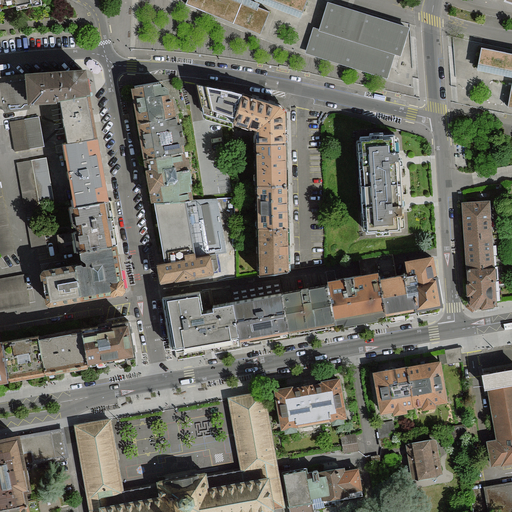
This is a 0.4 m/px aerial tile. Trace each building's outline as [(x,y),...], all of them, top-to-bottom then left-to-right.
[(0,0),(0,7),(1,9),(17,6),(28,4),(29,7),(42,5),(41,0),(0,0)] [(231,0),(186,0),(185,4),(260,35),(270,12),(258,7),(257,10),(231,0)] [(249,0),(231,0),(257,10),(258,7),(259,4),(249,0)] [(302,12),(270,0),(253,0),(253,1),(299,18),(302,12)] [(306,0),(270,0),(302,12),(306,0)] [(410,28),(327,2),(318,29),(318,31),(395,55),(400,56),(410,28)] [(318,29),(313,28),(305,54),(387,79),(395,55),(318,31),(318,29)] [(511,53),(481,47),(477,64),(511,71),(511,53)] [(511,77),(511,71),(477,64),(476,71),(511,77)] [(85,71),(28,75),(28,83),(30,102),(61,100),(89,95),(85,71)] [(135,86),(141,122),(175,117),(172,100),(169,100),(167,89),(165,88),(160,88),(159,82),(135,86)] [(28,83),(0,86),(0,93),(1,101),(2,104),(6,112),(28,109),(30,102),(28,83)] [(204,113),(234,122),(242,93),(197,84),(204,113)] [(256,130),(257,144),(287,142),(286,112),(280,106),(242,93),(234,122),(256,130)] [(89,95),(61,100),(68,142),(97,137),(89,95)] [(16,152),(45,146),(40,116),(10,121),(16,152)] [(141,122),(148,158),(184,152),(182,143),(185,143),(181,124),(178,124),(177,116),(175,117),(141,122)] [(361,185),(402,182),(399,134),(357,137),(361,185)] [(97,137),(68,142),(65,143),(75,200),(76,206),(108,200),(97,137)] [(288,184),(287,142),(257,144),(257,185),(288,184)] [(185,200),(192,200),(189,183),(191,182),(188,159),(185,160),(184,152),(148,158),(155,202),(185,200)] [(32,160),(40,203),(54,201),(47,158),(32,160)] [(17,163),(32,249),(47,247),(44,225),(40,206),(40,203),(32,160),(17,163)] [(15,253),(0,182),(0,250),(1,256),(15,253)] [(361,185),(364,232),(406,229),(402,182),(361,185)] [(289,227),(288,184),(257,185),(258,228),(289,227)] [(209,255),(216,254),(236,251),(235,218),(235,203),(235,197),(192,200),(185,200),(194,251),(196,257),(209,255)] [(108,200),(76,206),(74,206),(77,224),(78,231),(81,250),(116,244),(108,200)] [(194,251),(185,200),(155,202),(166,262),(186,258),(185,253),(194,251)] [(464,203),(465,224),(490,222),(489,202),(465,203),(464,203)] [(465,224),(467,248),(492,246),(490,222),(465,224)] [(290,270),(289,227),(258,228),(259,275),(290,270)] [(81,250),(78,231),(57,234),(61,254),(81,250)] [(116,244),(81,250),(83,258),(85,260),(87,260),(88,265),(86,265),(83,263),(77,264),(82,298),(124,290),(116,244)] [(467,248),(469,270),(494,269),(492,246),(467,248)] [(196,257),(194,251),(185,253),(186,258),(166,262),(159,263),(163,280),(212,272),(209,255),(196,257)] [(209,255),(212,272),(216,271),(218,267),(216,254),(209,255)] [(393,254),(376,256),(380,276),(380,278),(397,276),(393,254)] [(359,259),(362,275),(362,279),(380,276),(376,256),(359,259)] [(397,276),(380,278),(385,307),(418,302),(440,298),(437,277),(435,277),(432,258),(409,262),(411,273),(397,276)] [(82,298),(77,264),(44,270),(42,273),(47,301),(50,303),(82,298)] [(469,270),(470,291),(495,289),(494,269),(469,270)] [(337,284),(329,285),(334,317),(344,315),(345,320),(356,318),(365,316),(377,314),(376,309),(385,307),(380,278),(380,276),(362,279),(362,275),(337,280),(337,284)] [(25,276),(0,280),(0,308),(30,303),(25,276)] [(234,302),(283,293),(280,279),(231,287),(234,302)] [(329,285),(283,293),(288,325),(298,323),(325,319),(334,317),(329,285)] [(234,302),(231,287),(217,289),(221,304),(234,302)] [(495,289),(470,291),(471,304),(476,307),(496,303),(496,300),(495,289)] [(201,291),(166,297),(175,349),(204,344),(213,342),(237,338),(240,335),(234,302),(221,304),(213,305),(214,309),(204,310),(201,291)] [(283,293),(234,302),(240,335),(249,333),(279,327),(288,325),(283,293)] [(441,301),(440,298),(418,302),(419,309),(420,315),(439,312),(441,310),(440,303),(441,301)] [(419,309),(418,302),(385,307),(386,315),(409,311),(419,309)] [(377,314),(365,316),(366,325),(387,321),(386,315),(385,307),(376,309),(377,314)] [(409,311),(386,315),(387,321),(410,317),(409,311)] [(357,326),(356,318),(345,320),(344,315),(334,317),(337,330),(357,326)] [(337,330),(334,317),(325,319),(326,326),(316,328),(317,334),(337,330)] [(325,319),(298,323),(299,331),(309,329),(316,328),(326,326),(325,319)] [(129,321),(83,329),(88,362),(107,359),(117,358),(135,355),(129,321)] [(310,335),(309,329),(299,331),(298,323),(288,325),(290,338),(310,335)] [(290,338),(288,325),(279,327),(280,335),(269,337),(270,342),(290,338)] [(279,327),(249,333),(250,340),(261,338),(269,337),(280,335),(279,327)] [(70,366),(88,362),(83,329),(39,337),(45,370),(63,367),(70,366)] [(262,343),(261,338),(250,340),(249,333),(240,335),(242,347),(262,343)] [(28,373),(45,370),(39,337),(39,335),(3,342),(10,376),(21,374),(28,373)] [(237,338),(213,342),(215,352),(242,347),(240,335),(237,338)] [(0,377),(10,376),(3,342),(0,342),(0,377)] [(204,344),(175,349),(177,359),(206,354),(204,344)] [(461,347),(446,350),(448,363),(462,361),(461,347)] [(407,367),(414,405),(446,400),(439,361),(407,367)] [(511,363),(485,369),(489,386),(511,381),(511,363)] [(407,367),(375,372),(382,410),(414,405),(407,367)] [(292,387),(277,390),(284,426),(286,426),(287,431),(288,432),(296,431),(297,429),(296,424),(298,424),(298,422),(330,416),(331,418),(333,418),(334,423),(335,424),(343,422),(344,421),(343,416),(346,415),(339,379),(325,382),(325,384),(292,389),(292,387)] [(511,381),(489,386),(498,439),(488,441),(493,464),(502,462),(503,464),(511,461),(511,381)] [(124,491),(110,416),(73,423),(88,511),(247,511),(284,505),(275,457),(264,392),(230,398),(242,469),(209,475),(208,467),(154,476),(156,485),(124,491)] [(394,420),(377,423),(380,438),(396,435),(394,420)] [(467,443),(465,424),(448,426),(451,446),(467,443)] [(51,432),(56,457),(66,455),(62,430),(51,432)] [(51,432),(18,438),(21,453),(32,450),(34,461),(56,457),(51,432)] [(343,444),(356,442),(355,434),(342,437),(343,444)] [(396,435),(380,438),(381,446),(397,443),(396,435)] [(17,436),(0,439),(0,505),(26,501),(23,486),(28,486),(21,453),(18,438),(17,436)] [(434,441),(411,445),(415,474),(439,471),(434,441)] [(358,450),(356,442),(343,444),(345,452),(358,450)] [(384,484),(380,457),(372,458),(376,485),(384,484)] [(307,467),(283,472),(290,511),(314,511),(314,509),(336,505),(335,500),(363,495),(358,469),(344,471),(344,469),(319,474),(318,470),(308,472),(307,467)] [(511,483),(486,488),(490,511),(506,511),(511,511),(511,483)] [(26,501),(28,511),(61,511),(61,509),(74,506),(71,492),(26,501)] [(0,511),(28,511),(26,501),(0,505),(0,511)]
